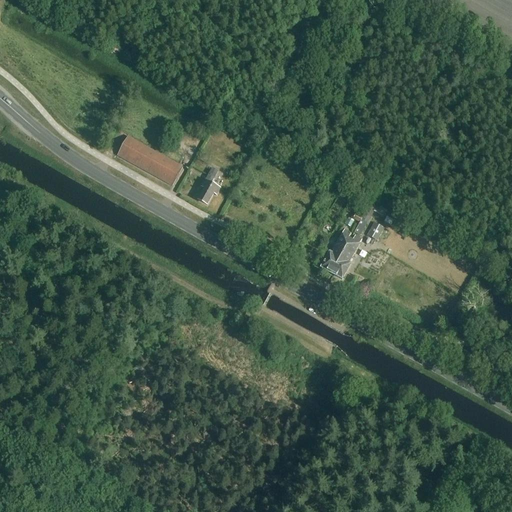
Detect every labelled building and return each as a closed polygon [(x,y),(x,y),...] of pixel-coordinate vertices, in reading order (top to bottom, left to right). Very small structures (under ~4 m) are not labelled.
[(117,157),(172,187),(183,168),(128,137),(117,157)] [(216,196),(220,189),(211,184),(218,172),(212,169),(206,181),(205,181),(201,188),(204,190),(198,201),(208,206),(214,195),(216,196)] [(363,218),(360,223),(354,233),(360,236),(377,208),(370,204),(363,218)] [(354,219),(360,223),(363,218),(356,214),(354,219)] [(398,231),(401,225),(386,217),(383,223),(398,231)] [(377,242),(378,239),(382,241),(387,232),(383,230),(384,229),(374,224),(367,236),(377,242)] [(332,274),(351,240),(349,239),(351,234),(345,231),(332,254),(330,253),(322,268),(321,267),(321,268),(322,269),(332,274)] [(351,240),(332,274),(342,280),(341,280),(342,280),(343,279),(351,265),(349,264),(362,240),(356,237),(353,241),(351,240)]
